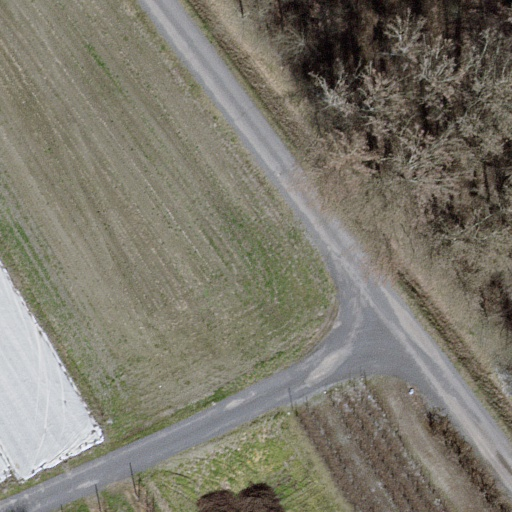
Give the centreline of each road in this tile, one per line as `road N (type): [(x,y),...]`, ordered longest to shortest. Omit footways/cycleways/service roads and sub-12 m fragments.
road 1 (track): [(156,0),(287,180),(425,338),(511,455)]
road 2 (track): [(425,338),(30,511)]
